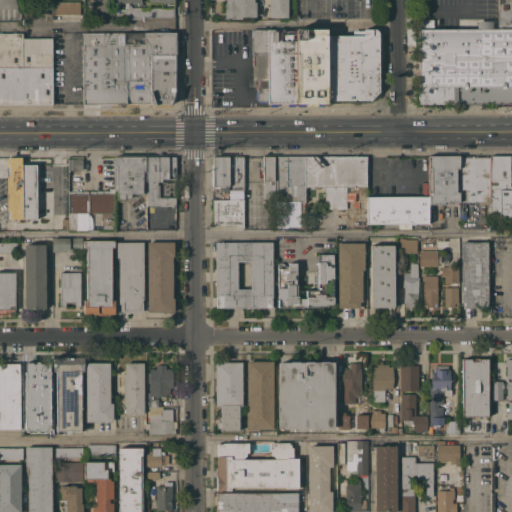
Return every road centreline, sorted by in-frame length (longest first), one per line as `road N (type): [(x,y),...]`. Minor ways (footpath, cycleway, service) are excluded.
road 1 (residential): [(511,334),(0,336)]
road 2 (residential): [(197,511),(196,132)]
road 3 (primary): [(511,131),(196,132)]
road 4 (primary): [(196,132),(0,133)]
road 5 (residential): [(196,132),(195,0)]
road 6 (residential): [(400,131),(400,0)]
